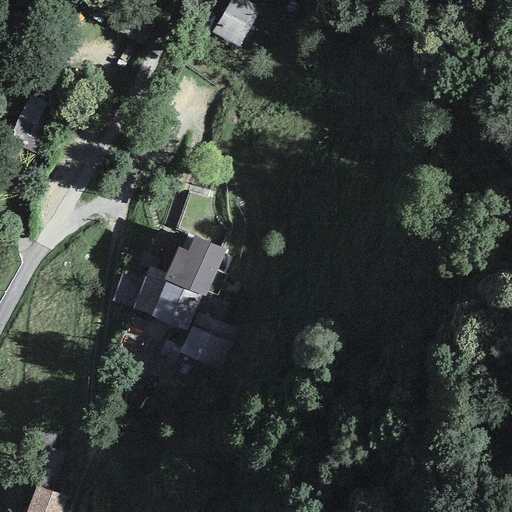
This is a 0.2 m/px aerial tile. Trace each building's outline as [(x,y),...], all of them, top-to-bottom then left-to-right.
[(156,21),(121,0),(107,24),(142,45),(156,21)] [(261,10),(242,0),(230,0),(213,32),(241,47),(261,10)] [(91,85),(68,71),(49,105),(72,118),(91,85)] [(188,251),(178,247),(164,280),(150,315),(149,317),(189,334),(198,312),(224,249),(194,236),(188,251)] [(164,280),(125,264),(111,299),(150,315),(164,280)] [(238,328),(198,312),(189,334),(181,355),(221,371),(238,328)] [(185,389),(168,382),(153,414),(171,422),(185,389)] [(71,452),(56,446),(40,488),(55,494),(71,452)] [(40,488),(37,487),(26,511),(62,511),(68,499),(55,494),(40,488)]
